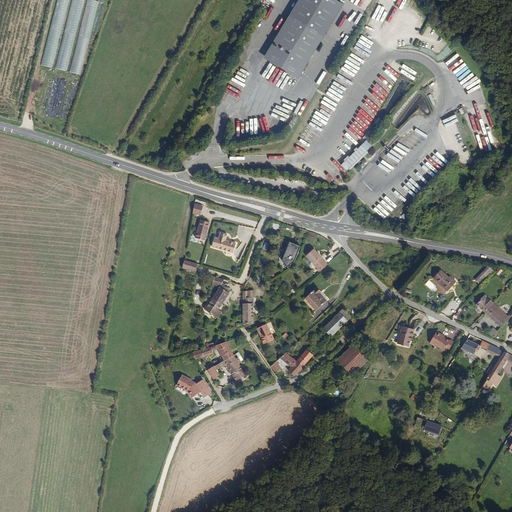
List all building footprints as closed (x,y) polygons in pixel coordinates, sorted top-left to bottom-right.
[(54,68),(66,0),(55,0),(43,66),(54,68)] [(70,0),(57,69),(67,71),(82,0),(70,0)] [(86,0),(70,72),(81,75),(98,1),(92,0),(86,0)] [(300,72),(320,37),(286,17),(265,52),(271,55),(267,63),(290,76),(294,69),(300,72)] [(267,63),(271,55),(265,52),(261,59),(267,63)] [(296,80),(300,72),(294,69),(290,76),(296,80)] [(228,89),(241,94),(243,87),(230,82),(228,89)] [(427,94),(432,91),(428,85),(423,88),(427,94)] [(221,100),(234,105),(235,102),(236,102),(238,98),(239,96),(231,93),(231,95),(224,92),(221,100)] [(346,169),(364,152),(359,146),(340,163),(346,169)] [(198,216),(201,207),(193,205),(190,214),(198,216)] [(202,241),(207,223),(199,220),(193,238),(202,241)] [(230,255),(233,244),(224,241),(225,236),(216,233),(215,239),(212,238),(209,248),(230,255)] [(292,263),(298,249),(286,245),(281,259),(292,263)] [(325,263),(310,248),(303,256),(305,258),(301,261),(307,266),(310,263),(317,271),(325,263)] [(195,265),(182,261),(179,269),(192,273),(195,265)] [(483,280),(495,266),(492,262),(479,276),(483,280)] [(445,289),(455,279),(450,274),(448,276),(440,268),(432,276),(445,289)] [(212,285),(221,287),(223,279),(214,276),(212,285)] [(434,290),(436,286),(429,282),(427,286),(434,290)] [(219,306),(227,293),(217,288),(202,314),(214,321),(223,308),(219,306)] [(316,310),(325,302),(317,295),(319,293),(314,288),(305,297),(316,310)] [(316,310),(305,297),(302,300),(314,312),(316,310)] [(491,305),(484,298),(481,301),(488,308),(491,305)] [(481,301),(480,300),(475,305),(483,313),(488,308),(481,301)] [(497,307),(493,303),(491,305),(488,308),(492,312),(497,307)] [(253,324),(253,304),(243,304),(243,324),(253,324)] [(483,313),(475,305),(472,308),(481,316),(483,313)] [(500,319),(504,314),(497,307),(492,312),(500,319)] [(492,312),(488,308),(483,313),(499,327),(508,318),(504,314),(500,319),(492,312)] [(331,337),(348,320),(340,312),(323,329),(331,337)] [(276,332),(271,322),(256,329),(264,344),(274,339),(271,334),(276,332)] [(408,347),(413,329),(403,326),(398,344),(408,347)] [(493,327),(488,334),(493,337),(497,331),(493,327)] [(445,350),(450,342),(446,340),(444,340),(437,336),(437,334),(432,332),(425,344),(431,348),(433,347),(441,352),(443,349),(445,350)] [(472,356),(477,347),(465,339),(459,348),(472,356)] [(371,357),(355,341),(337,360),(353,376),(371,357)] [(234,356),(229,347),(230,346),(229,343),(227,343),(226,342),(193,354),(196,360),(214,353),(213,351),(217,349),(224,362),(234,356)] [(483,350),(486,345),(480,343),(478,346),(481,347),(479,349),(481,350),(478,355),(479,356),(483,350)] [(498,359),(502,353),(486,345),(483,350),(498,359)] [(295,377),(314,355),(307,349),(296,361),(286,352),(280,358),(291,367),(288,371),(295,377)] [(242,360),(238,353),(234,356),(239,365),(241,364),(240,361),(242,360)] [(495,387),(500,378),(497,377),(506,362),(511,365),(511,364),(511,357),(502,353),(498,359),(478,391),(485,395),(491,385),(495,387)] [(239,365),(234,356),(224,362),(208,370),(214,380),(219,376),(217,371),(226,365),(236,382),(246,376),(239,365)] [(281,368),(276,362),(270,366),(275,372),(281,368)] [(209,387),(203,379),(197,383),(190,379),(190,377),(182,374),(177,384),(188,390),(192,398),(200,392),(209,387)] [(212,393),(209,387),(200,392),(204,398),(212,393)] [(511,421),(511,411),(495,400),(488,410),(511,424),(511,421)] [(415,426),(423,428),(425,420),(417,418),(415,426)] [(441,425),(427,421),(424,430),(438,434),(441,425)]
